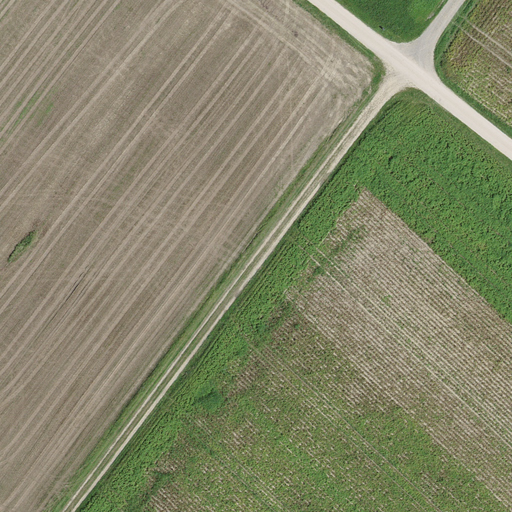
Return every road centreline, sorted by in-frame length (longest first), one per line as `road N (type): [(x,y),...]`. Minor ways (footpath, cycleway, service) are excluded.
road 1 (track): [(64,511),(252,249),(457,0)]
road 2 (track): [(327,0),(511,145)]
